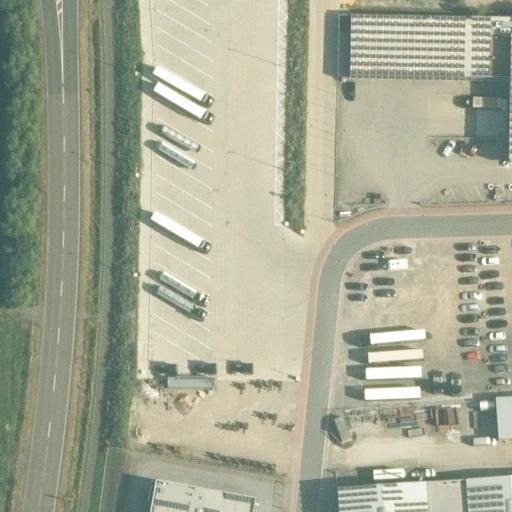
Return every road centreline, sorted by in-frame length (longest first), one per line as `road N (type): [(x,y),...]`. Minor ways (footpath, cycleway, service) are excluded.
road 1 (primary): [(37,511),(60,304),(58,0)]
road 2 (residential): [(306,511),(322,320),(337,266),(376,240),(511,232)]
